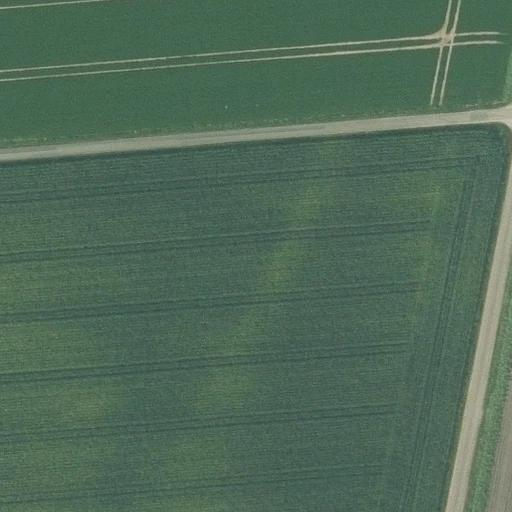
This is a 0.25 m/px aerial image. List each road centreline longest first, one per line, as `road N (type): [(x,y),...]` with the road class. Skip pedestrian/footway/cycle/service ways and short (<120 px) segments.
road 1 (unclassified): [(511,113),(0,153)]
road 2 (unclassified): [(511,193),(451,511)]
